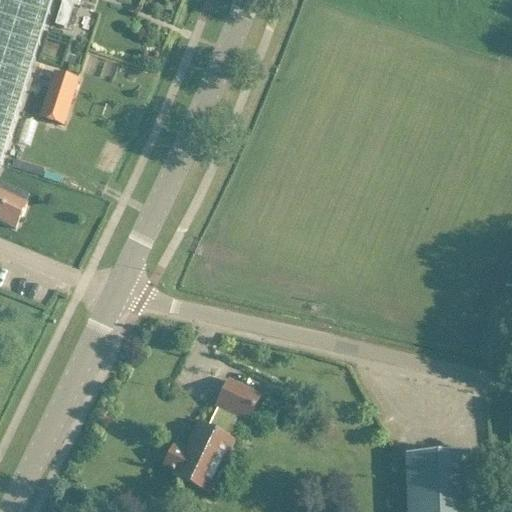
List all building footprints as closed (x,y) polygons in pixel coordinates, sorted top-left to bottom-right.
[(0,0),(0,166),(51,7),(53,1),(51,0),(0,0)] [(55,74),(40,119),(63,127),(78,81),(55,74)] [(0,183),(0,223),(16,231),(27,207),(25,206),(29,197),(0,183)] [(248,423),(251,416),(260,398),(229,383),(217,408),(219,409),(208,430),(199,425),(185,454),(174,449),(164,470),(171,473),(170,475),(174,477),(172,480),(190,488),(208,495),(233,444),(227,441),(238,418),(248,423)] [(406,457),(407,511),(471,511),(469,455),(406,457)] [(511,511),(511,496),(495,497),(495,511),(511,511)]
